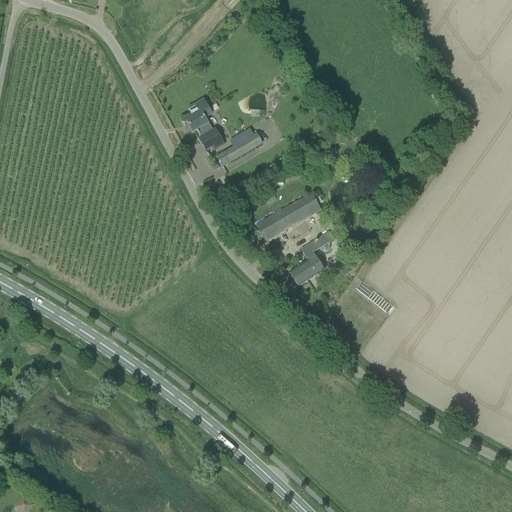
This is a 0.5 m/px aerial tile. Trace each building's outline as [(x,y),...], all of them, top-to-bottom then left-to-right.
[(205,119),(211,116),(203,101),(196,105),(198,109),(190,114),(191,116),(185,120),(192,133),(197,130),(198,132),(197,132),(199,137),(200,136),(201,138),(198,140),(205,152),(212,148),(214,151),(224,146),(215,130),(212,132),(205,119)] [(249,131),(238,138),(241,144),(229,151),(234,161),(262,145),(256,135),(253,137),(249,131)] [(397,166),(386,172),(396,191),(407,184),(397,166)] [(255,226),(265,243),(321,212),(311,195),(290,207),(255,226)] [(330,248),(328,245),(334,241),(329,233),(301,251),(308,262),(292,272),(289,274),(297,288),(298,288),(324,272),(313,254),(319,250),(321,252),(322,253),(323,254),(325,254),(326,253),(328,252),(330,250),(330,248)] [(23,498),(14,508),(19,511),(28,511),(34,506),(23,498)]
